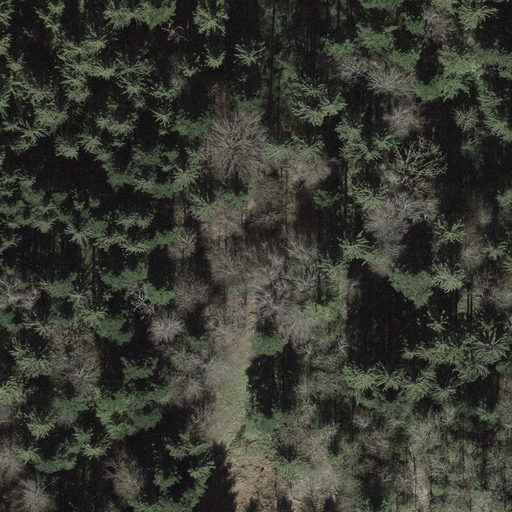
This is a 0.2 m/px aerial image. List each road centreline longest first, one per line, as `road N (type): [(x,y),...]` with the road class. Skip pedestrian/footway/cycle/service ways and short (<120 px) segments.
road 1 (track): [(498,0),(461,42),(438,141),(387,240),(283,340),(192,391),(39,511)]
road 2 (track): [(283,340),(174,511)]
